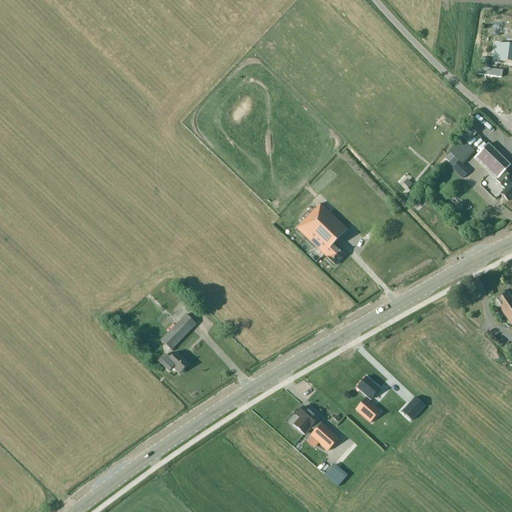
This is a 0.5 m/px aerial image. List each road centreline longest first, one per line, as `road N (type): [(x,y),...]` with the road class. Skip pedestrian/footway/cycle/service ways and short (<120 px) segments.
road 1 (tertiary): [(74,511),(283,368),(511,242)]
road 2 (unclassified): [(511,130),(374,0)]
